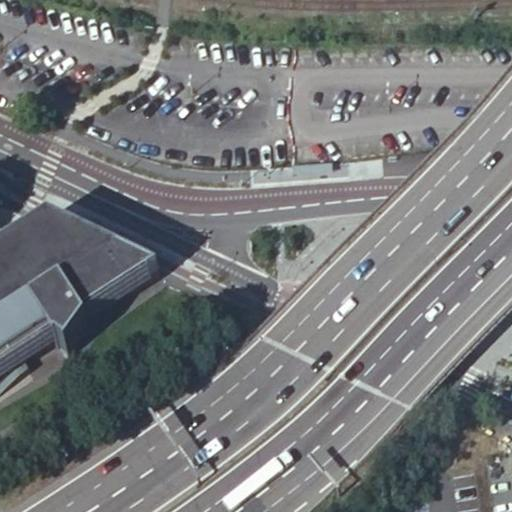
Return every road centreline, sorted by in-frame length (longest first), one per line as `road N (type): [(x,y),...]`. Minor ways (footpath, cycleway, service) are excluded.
road 1 (trunk): [(487,171),(299,358),(89,511)]
road 2 (trunk): [(221,511),(371,393),(511,255)]
road 3 (tertiary): [(233,272),(511,402)]
road 4 (tertiary): [(511,206),(362,199),(228,215)]
road 5 (tertiary): [(0,143),(144,211)]
